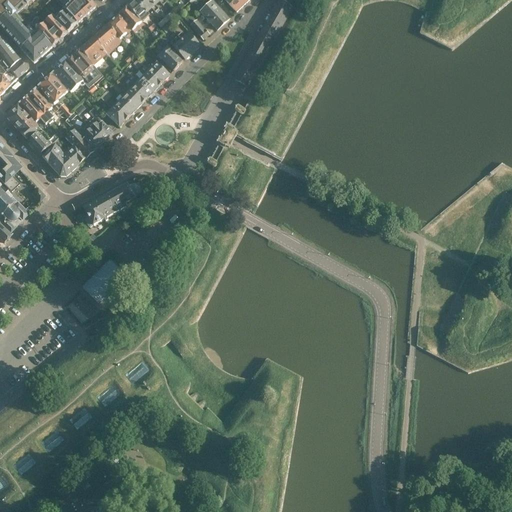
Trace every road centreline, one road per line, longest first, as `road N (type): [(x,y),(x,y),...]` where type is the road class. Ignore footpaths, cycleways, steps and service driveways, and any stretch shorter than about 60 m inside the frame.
road 1 (tertiary): [(384,511),(377,483),(384,311),(378,295),(174,178)]
road 2 (residential): [(93,166),(259,14)]
road 3 (residential): [(174,178),(259,14)]
road 4 (residential): [(36,314),(100,258),(58,202)]
